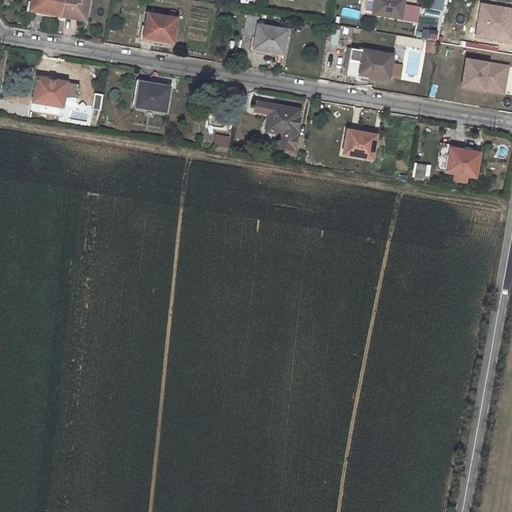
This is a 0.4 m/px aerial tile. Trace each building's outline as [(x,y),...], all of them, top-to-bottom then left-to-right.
[(84,14),(86,0),(32,0),(30,10),(61,15),(62,10),(84,14)] [(62,10),(61,15),(87,20),(90,0),(86,0),(84,14),(62,10)] [(373,0),(372,13),(416,21),(418,7),(402,4),(402,1),(398,0),(373,0)] [(511,35),(511,8),(478,4),(473,37),(511,43),(511,35)] [(174,19),(175,11),(170,10),(169,18),(147,14),(143,37),(172,42),(176,19),(174,19)] [(257,25),(258,14),(248,13),(242,47),(252,49),(257,25)] [(252,49),(281,54),(285,30),(257,25),(252,49)] [(421,38),(435,39),(435,30),(422,29),(421,38)] [(434,52),(434,41),(425,41),(425,52),(434,52)] [(351,45),(350,49),(392,55),(393,52),(351,45)] [(388,79),(392,55),(350,49),(346,48),(343,69),(347,69),(346,75),(368,79),(368,76),(388,79)] [(508,65),(462,58),(457,86),(503,94),(508,65)] [(36,77),(33,101),(61,106),(65,83),(36,77)] [(168,87),(139,82),(135,106),(164,111),(168,87)] [(272,114),(269,132),(279,134),(277,147),(293,150),(300,110),(256,103),(254,112),(268,114),(272,114)] [(347,130),(342,153),(371,158),(375,135),(347,130)] [(211,151),(226,153),(228,136),(214,134),(211,151)] [(445,172),(455,173),(468,175),(474,176),(478,153),(450,148),(449,146),(439,145),(435,169),(445,171),(445,172)] [(414,176),(424,178),(426,165),(416,164),(414,176)]
